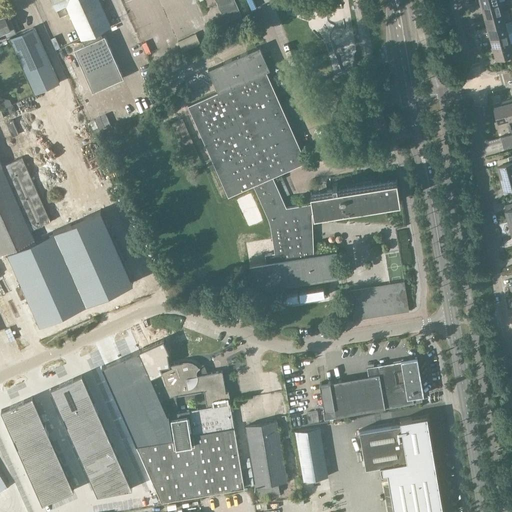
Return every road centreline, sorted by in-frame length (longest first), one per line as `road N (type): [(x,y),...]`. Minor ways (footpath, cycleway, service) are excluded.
road 1 (unclassified): [(0,377),(161,308),(285,347),(452,321)]
road 2 (residential): [(511,346),(474,155),(478,85)]
road 3 (unknown): [(73,344),(140,480),(129,497),(94,509)]
road 4 (tertiary): [(483,511),(452,321)]
road 5 (unknown): [(94,509),(30,363)]
road 6 (tertiary): [(452,321),(427,179)]
road 7 (unclassified): [(306,113),(255,0)]
